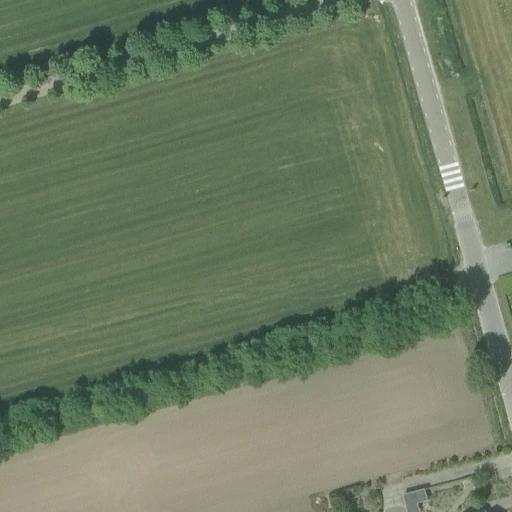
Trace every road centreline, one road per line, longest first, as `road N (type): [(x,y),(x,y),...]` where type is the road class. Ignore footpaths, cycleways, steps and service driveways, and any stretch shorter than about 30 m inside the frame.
road 1 (tertiary): [(511,411),(395,0)]
road 2 (unknown): [(370,0),(0,101)]
